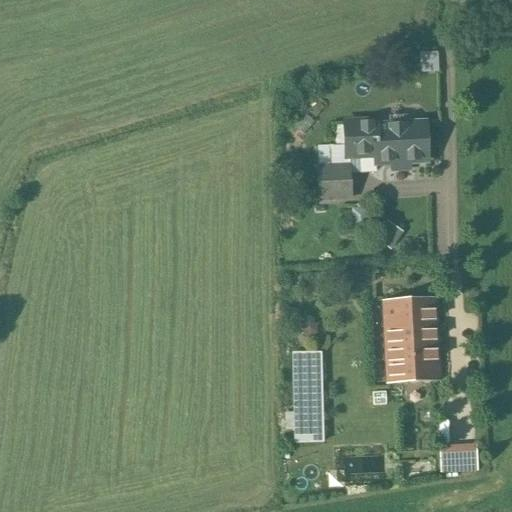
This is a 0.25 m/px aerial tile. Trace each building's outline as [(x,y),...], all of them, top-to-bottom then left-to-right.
[(421,72),(439,73),(439,52),(421,52),(421,72)] [(364,153),(375,152),(375,126),(375,123),(345,125),(345,126),(346,158),(348,157),(364,157),(364,153)] [(375,126),(375,152),(376,164),(426,162),(424,124),(375,126)] [(346,158),(345,126),(334,127),(335,147),(332,147),(332,167),(349,167),(348,157),(346,158)] [(350,199),(349,167),(332,167),(318,168),(320,200),(350,199)] [(434,299),(384,302),(389,384),(438,382),(434,299)] [(320,354),(293,354),(296,482),(323,483),(320,354)] [(479,471),(478,442),(443,444),(444,472),(479,471)]
